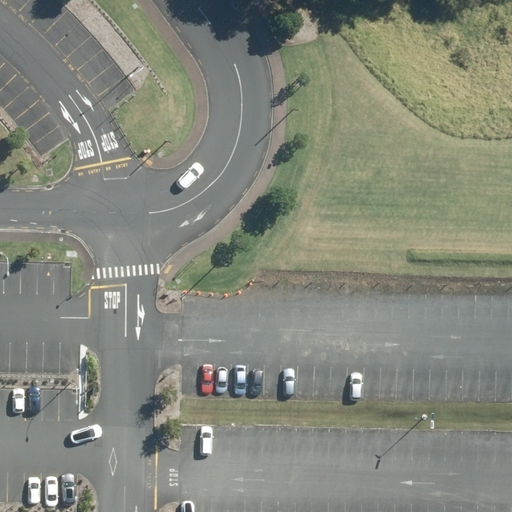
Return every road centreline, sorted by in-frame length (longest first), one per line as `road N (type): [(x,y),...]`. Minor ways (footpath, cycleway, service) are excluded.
road 1 (residential): [(190,0),(236,74),(242,102),(235,142),(219,179),(191,201),(123,214)]
road 2 (residential): [(123,214),(124,511)]
road 3 (residential): [(123,214),(0,210)]
